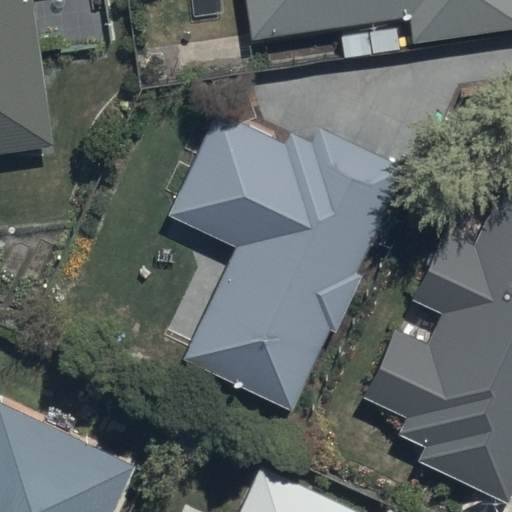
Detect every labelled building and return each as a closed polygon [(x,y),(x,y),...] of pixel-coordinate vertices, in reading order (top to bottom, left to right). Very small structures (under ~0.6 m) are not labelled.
[(0,0),(0,136),(57,130),(41,0),(0,0)] [(511,0),(248,0),(251,21),(409,1),(412,26),(511,13),(511,0)] [(221,99),(173,201),(237,231),(184,345),(295,397),(332,316),(337,318),(364,261),(360,259),(408,155),(320,114),(313,128),(295,119),(289,131),(221,99)] [(425,432),(419,447),(511,487),(511,172),(504,169),(477,232),(445,218),(414,288),(441,299),(429,327),(396,314),(365,384),(407,402),(399,421),(425,432)] [(0,511),(109,511),(138,451),(0,387),(0,511)] [(365,511),(371,502),(265,451),(236,511),(202,511),(182,502),(177,511),(365,511)] [(511,511),(511,503),(474,486),(462,511),(511,511)]
